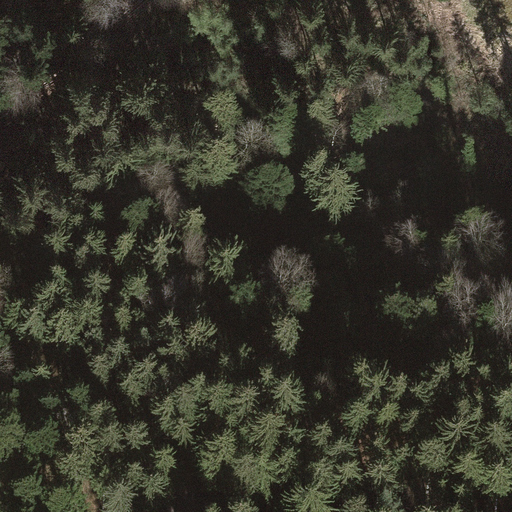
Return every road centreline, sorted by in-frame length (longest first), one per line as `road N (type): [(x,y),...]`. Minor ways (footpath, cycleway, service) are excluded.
road 1 (unclassified): [(0,376),(221,511)]
road 2 (unclassified): [(92,0),(0,77)]
